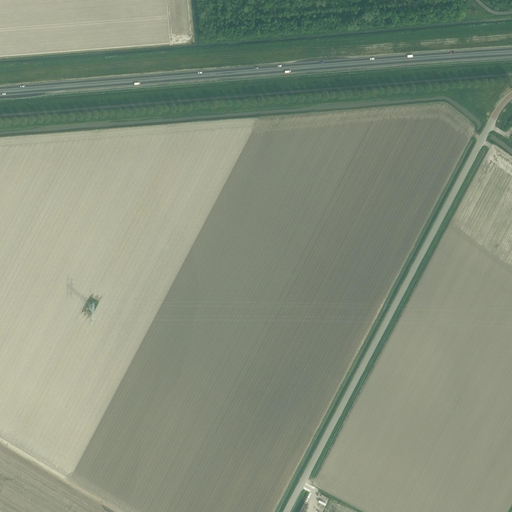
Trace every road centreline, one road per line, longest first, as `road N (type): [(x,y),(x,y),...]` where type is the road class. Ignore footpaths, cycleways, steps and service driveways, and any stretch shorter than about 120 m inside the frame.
road 1 (trunk): [(0,94),(511,55)]
road 2 (trunk): [(511,50),(0,88)]
road 3 (tertiary): [(287,511),(489,125)]
